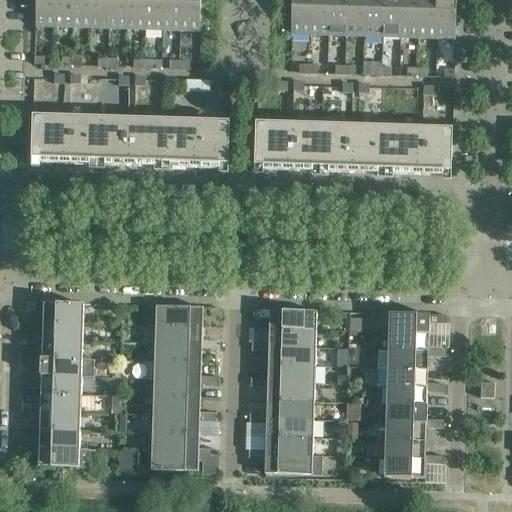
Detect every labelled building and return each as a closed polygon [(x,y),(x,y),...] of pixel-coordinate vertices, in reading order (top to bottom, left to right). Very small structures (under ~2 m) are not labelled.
[(55,28),(56,0),(36,0),(36,28),(55,28)] [(73,29),(74,0),(56,0),(55,28),(73,29)] [(91,30),(92,0),(74,0),(73,29),(91,30)] [(109,30),(110,0),(92,0),(91,30),(109,30)] [(127,31),(128,0),(110,0),(109,30),(127,31)] [(145,31),(146,0),(128,0),(127,31),(145,31)] [(163,32),(164,0),(146,0),(145,31),(163,32)] [(181,32),(182,0),(164,0),(163,32),(181,32)] [(200,33),(201,0),(182,0),(181,32),(200,33)] [(310,36),(310,0),(292,0),(292,36),(310,36)] [(328,37),(329,0),(310,0),(310,36),(328,37)] [(346,37),(347,0),(329,0),(328,37),(346,37)] [(364,38),(365,0),(347,0),(346,37),(364,38)] [(383,39),(383,0),(365,0),(364,38),(383,39)] [(401,39),(402,0),(383,0),(383,39),(401,39)] [(419,40),(420,0),(402,0),(401,39),(419,40)] [(437,40),(438,0),(420,0),(419,40),(437,40)] [(456,41),(456,0),(438,0),(437,40),(456,41)] [(45,67),(45,59),(35,58),(35,66),(45,67)] [(72,67),(72,59),(62,59),(62,67),(72,67)] [(82,68),(82,60),(72,59),(72,67),(82,68)] [(108,69),(108,61),(98,60),(98,68),(108,69)] [(118,69),(118,61),(108,61),(108,69),(118,69)] [(144,70),(144,62),(134,61),(134,69),(144,70)] [(154,70),(154,62),(144,62),(144,70),(154,70)] [(180,71),(180,63),(170,62),(170,70),(180,71)] [(190,71),(190,63),(180,63),(180,71),(190,71)] [(310,75),(310,67),(300,66),(300,74),(310,75)] [(320,75),(320,67),(310,67),(310,75),(320,75)] [(346,76),(346,68),(336,68),(335,76),(346,76)] [(356,76),(356,68),(346,68),(346,76),(356,76)] [(382,77),(382,69),(371,69),(371,77),(382,77)] [(391,77),(392,69),(382,69),(382,77),(391,77)] [(418,78),(418,70),(408,70),(407,78),(418,78)] [(427,78),(428,70),(418,70),(418,78),(427,78)] [(455,79),(455,71),(445,71),(444,79),(455,79)] [(65,85),(65,79),(65,77),(55,77),(54,85),(65,85)] [(81,86),(81,80),(81,78),(71,77),(71,85),(81,86)] [(129,87),(130,81),(130,79),(120,79),(119,87),(129,87)] [(146,88),(146,82),(146,80),(136,79),(135,87),(146,88)] [(195,89),(195,81),(185,81),(184,89),(195,89)] [(211,90),(211,84),(211,82),(201,81),(201,89),(211,90)] [(288,92),(288,86),(288,84),(278,84),(278,92),(288,92)] [(304,93),(304,87),(304,85),(294,84),(294,92),(304,93)] [(353,94),(353,88),(353,86),(343,86),(343,94),(353,94)] [(369,95),(369,89),(369,87),(359,86),(359,94),(369,95)] [(434,97),(434,91),(434,89),(424,88),(424,96),(434,97)] [(98,162),(98,119),(33,117),(32,159),(40,160),(40,164),(90,166),(90,162),(98,162)] [(163,164),(164,121),(98,119),(98,162),(105,162),(105,166),(155,168),(155,163),(163,164)] [(229,166),(230,123),(164,121),(163,164),(170,164),(170,168),(220,170),(220,165),(229,166)] [(321,168),(322,126),(256,124),(255,166),(263,167),(263,171),(313,173),(313,168),(321,168)] [(386,170),(387,128),(322,126),(321,168),(329,169),(329,173),(378,175),(378,170),(386,170)] [(452,172),(453,130),(387,128),(386,170),(393,171),(394,175),(443,177),(443,172),(452,172)] [(36,312),(36,304),(27,304),(27,312),(36,312)] [(84,322),(84,306),(44,305),(44,321),(84,322)] [(203,326),(204,310),(157,308),(156,325),(203,326)] [(220,318),(221,310),(212,310),(212,318),(220,318)] [(262,320),(262,312),(254,311),(253,319),(262,320)] [(317,330),(317,313),(270,312),(270,328),(317,330)] [(430,333),(430,317),(390,315),(389,332),(430,333)] [(447,325),(447,317),(438,317),(438,325),(447,325)] [(83,343),(84,322),(44,321),(43,337),(35,337),(34,346),(43,346),(43,342),(83,343)] [(203,342),(203,326),(156,325),(156,345),(203,347),(203,342)] [(316,350),(317,330),(270,328),(269,345),(261,344),(261,352),(269,353),(269,349),(316,350)] [(429,353),(429,349),(430,333),(389,332),(389,352),(429,353)] [(34,346),(35,337),(26,337),(26,345),(34,346)] [(83,361),(83,343),(43,342),(43,346),(42,360),(83,361)] [(202,365),(203,351),(211,351),(211,343),(203,342),(203,347),(156,345),(155,363),(202,365)] [(219,351),(220,343),(211,343),(211,351),(219,351)] [(261,352),(261,344),(253,344),(253,352),(261,352)] [(318,348),(317,382),(324,382),(326,349),(318,348)] [(316,368),(316,350),(269,349),(269,353),(269,367),(316,368)] [(437,358),(438,349),(429,349),(429,353),(389,352),(388,370),(428,372),(429,358),(437,358)] [(446,358),(446,350),(438,349),(437,358),(446,358)] [(82,379),(83,361),(42,360),(42,373),(34,373),(33,381),(42,382),(42,377),(82,379)] [(202,383),(202,378),(202,365),(155,363),(154,381),(202,383)] [(315,386),(316,368),(269,367),(268,380),(260,380),(260,388),(268,389),(268,385),(315,386)] [(428,385),(428,372),(388,370),(388,388),(428,390),(428,385)] [(33,381),(34,373),(25,373),(25,381),(33,381)] [(81,397),(82,379),(42,377),(42,382),(41,396),(81,397)] [(201,401),(202,387),(210,387),(210,379),(202,378),(202,383),(154,381),(154,399),(201,401)] [(218,387),(219,379),(210,379),(210,387),(218,387)] [(495,400),(495,385),(481,384),(481,400),(495,400)] [(315,404),(315,386),(268,385),(268,389),(267,403),(315,404)] [(436,394),(436,386),(428,385),(428,390),(388,388),(387,406),(427,408),(428,394),(436,394)] [(445,394),(445,386),(436,386),(436,394),(445,394)] [(81,415),(81,397),(41,396),(41,409),(32,409),(32,417),(41,418),(41,414),(81,415)] [(201,419),(201,414),(201,401),(154,399),(153,417),(201,419)] [(314,422),(315,404),(267,403),(267,416),(259,416),(259,424),(267,424),(267,421),(314,422)] [(427,426),(427,421),(427,408),(387,406),(386,424),(427,426)] [(32,417),(32,409),(24,409),(24,417),(32,417)] [(80,433),(81,415),(41,414),(41,418),(40,432),(80,433)] [(200,437),(200,423),(209,423),(209,415),(201,414),(201,419),(153,417),(153,435),(200,437)] [(217,423),(217,415),(209,415),(209,423),(217,423)] [(313,440),(314,422),(267,421),(267,424),(266,439),(313,440)] [(435,430),(435,422),(427,421),(427,426),(386,424),(386,442),(426,444),(427,430),(435,430)] [(443,430),(444,422),(435,422),(435,430),(443,430)] [(80,451),(80,433),(40,432),(40,445),(31,445),(31,453),(40,454),(40,450),(80,451)] [(200,450),(200,437),(153,435),(152,453),(199,455),(200,450)] [(313,458),(313,440),(266,439),(266,452),(259,452),(258,461),(266,461),(266,457),(313,458)] [(426,462),(426,457),(426,444),(386,442),(385,460),(426,462)] [(31,453),(31,445),(23,445),(23,453),(31,453)] [(90,451),(80,451),(40,450),(40,454),(39,468),(89,470),(90,451)] [(199,473),(199,459),(208,460),(208,451),(200,450),(199,455),(152,453),(152,472),(199,473)] [(216,460),(216,451),(208,451),(208,460),(216,460)] [(133,454),(119,454),(119,475),(132,476),(133,454)] [(312,477),(313,458),(266,457),(266,461),(265,475),(312,477)] [(425,480),(426,466),(434,466),(434,458),(426,457),(426,462),(385,460),(385,479),(425,480)] [(442,466),(443,458),(434,458),(434,466),(442,466)]
